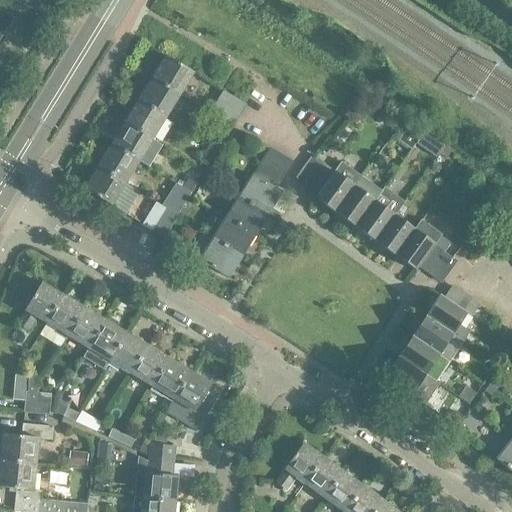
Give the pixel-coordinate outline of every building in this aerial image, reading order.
[(0,38),(13,17),(0,9),(0,38)] [(165,56),(152,78),(179,96),(193,73),(165,56)] [(138,101),(165,118),(179,96),(152,78),(138,101)] [(217,102),(239,116),(245,106),(223,92),(217,102)] [(152,139),(165,118),(138,101),(124,122),(152,139)] [(233,126),(239,116),(217,102),(211,113),(233,126)] [(124,122),(111,144),(138,161),(152,139),(124,122)] [(421,136),(408,127),(399,140),(411,150),(421,136)] [(209,145),(218,150),(225,139),(216,133),(209,145)] [(138,161),(111,144),(97,166),(125,183),(138,161)] [(212,161),(218,150),(209,145),(203,155),(212,161)] [(263,160),(275,167),(281,157),(269,150),(263,160)] [(275,167),(285,173),(291,164),(281,157),(275,167)] [(313,181),(309,187),(318,193),(314,199),(335,213),(361,176),(341,162),(332,173),(311,158),(305,165),(318,174),(313,181)] [(269,175),(275,167),(263,160),(253,177),(252,176),(237,198),(265,215),(279,193),(274,190),(280,182),(269,175)] [(300,172),(313,181),(318,174),(305,165),(300,172)] [(97,166),(96,169),(83,189),(111,206),(125,183),(97,166)] [(280,182),(285,173),(275,167),(269,175),(280,182)] [(309,187),(313,181),(300,172),(296,178),(309,187)] [(182,186),(181,188),(191,194),(198,182),(188,175),(182,186)] [(355,228),(374,201),(381,190),(361,176),(335,213),(355,228)] [(175,217),(191,194),(181,188),(174,183),(161,205),(159,208),(165,211),(175,217)] [(252,236),(265,215),(237,198),(224,219),(252,236)] [(375,242),(394,216),(374,201),(355,228),(375,242)] [(165,211),(159,208),(154,204),(141,224),(153,232),(165,211)] [(165,211),(153,232),(162,237),(175,217),(165,211)] [(396,256),(415,230),(394,216),(375,242),(396,256)] [(224,219),(211,240),(239,257),(252,236),(224,219)] [(419,267),(433,247),(443,233),(423,219),(415,230),(396,256),(415,270),(418,267),(419,267)] [(239,257),(211,240),(201,234),(189,253),(199,260),(227,277),(239,257)] [(433,247),(419,267),(440,282),(445,276),(432,268),(437,261),(443,253),(433,247)] [(437,261),(449,269),(455,262),(443,253),(437,261)] [(445,276),(449,269),(437,261),(432,268),(445,276)] [(46,324),(63,296),(41,283),(24,311),(26,312),(17,326),(27,332),(36,318),(46,324)] [(452,304),(460,291),(453,286),(444,299),(452,304)] [(458,308),(466,295),(460,291),(452,304),(458,308)] [(444,299),(440,295),(425,317),(452,335),(466,315),(470,318),(479,305),(474,300),(466,295),(458,308),(452,304),(444,299)] [(60,349),(67,336),(84,308),(63,296),(46,324),(39,336),(60,349)] [(105,321),(84,308),(67,336),(88,349),(105,321)] [(438,356),(452,335),(425,317),(411,337),(438,356)] [(105,321),(88,349),(83,357),(105,369),(109,362),(126,334),(105,321)] [(147,346),(126,334),(109,362),(130,374),(147,346)] [(424,376),(438,356),(411,337),(397,358),(424,376)] [(151,387),(169,359),(147,346),(130,374),(151,387)] [(411,396),(424,376),(397,358),(384,378),(411,396)] [(169,359),(151,387),(149,390),(171,403),(173,400),(189,372),(169,359)] [(189,421),(194,413),(211,385),(189,372),(173,400),(171,403),(168,408),(189,421)] [(25,401),(25,400),(26,392),(26,376),(15,375),(12,400),(25,401)] [(454,397),(467,405),(474,395),(461,386),(454,397)] [(36,401),(36,393),(26,392),(25,400),(36,401)] [(36,393),(36,401),(50,402),(51,395),(36,393)] [(50,402),(36,401),(25,400),(25,401),(23,412),(49,415),(50,402)] [(74,421),(78,413),(66,407),(62,415),(74,421)] [(78,413),(74,421),(85,426),(89,418),(78,413)] [(51,441),(53,428),(22,425),(21,437),(1,435),(0,449),(0,461),(34,465),(37,439),(51,441)] [(119,442),(123,434),(110,428),(107,436),(119,442)] [(123,434),(119,442),(129,447),(133,439),(123,434)] [(511,472),(511,441),(511,440),(496,459),(511,472)] [(174,447),(149,444),(148,444),(147,458),(173,460),(174,447)] [(304,486),(323,459),(303,444),(283,471),(284,471),(275,484),(285,491),(294,478),(304,486)] [(68,452),(66,466),(85,468),(86,453),(68,452)] [(323,459),(304,486),(324,500),(343,473),(323,459)] [(34,465),(0,461),(0,487),(15,489),(14,502),(18,502),(16,511),(85,511),(86,505),(40,500),(40,491),(32,491),(34,465)] [(141,499),(173,502),(176,478),(171,477),(172,464),(147,462),(146,475),(144,474),(141,499)] [(345,511),(363,487),(343,473),(324,500),(340,511),(345,511)] [(375,511),(383,502),(363,487),(345,511),(375,511)] [(85,511),(94,511),(96,497),(88,496),(85,511)] [(172,511),(173,502),(141,499),(139,511),(172,511)] [(397,511),(383,502),(375,511),(397,511)]
